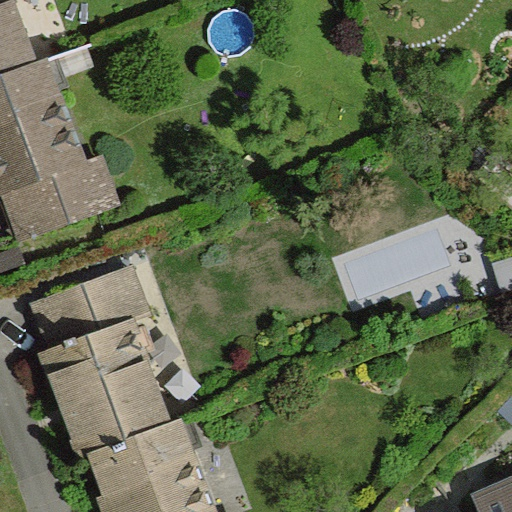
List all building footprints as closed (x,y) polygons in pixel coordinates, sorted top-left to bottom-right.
[(0,0),(0,79),(36,66),(12,0),(0,0)] [(46,62),(36,66),(0,79),(0,197),(9,194),(75,169),(84,166),(46,62)] [(92,216),(75,169),(9,194),(27,240),(92,216)] [(57,352),(122,327),(104,280),(39,305),(57,352)] [(57,352),(47,358),(85,459),(94,456),(170,427),(133,325),(122,327),(57,352)] [(212,511),(180,424),(170,427),(94,456),(115,511),(212,511)] [(511,511),(511,484),(477,499),(482,511),(511,511)]
